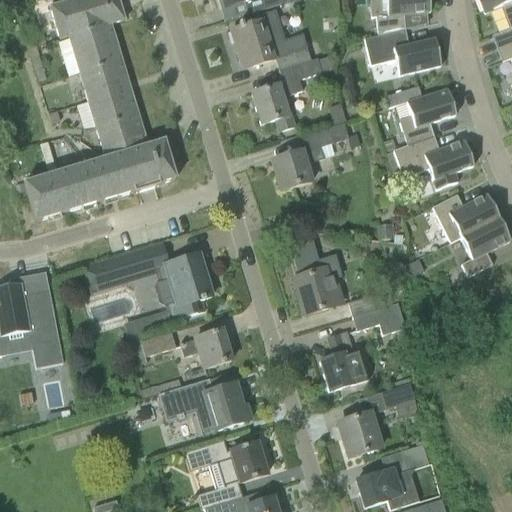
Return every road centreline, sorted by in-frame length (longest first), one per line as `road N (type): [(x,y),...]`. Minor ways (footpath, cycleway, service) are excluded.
road 1 (residential): [(227,194),(323,511)]
road 2 (residential): [(227,194),(0,251)]
road 3 (residential): [(169,0),(227,194)]
road 4 (residential): [(454,0),(466,73),(511,191)]
